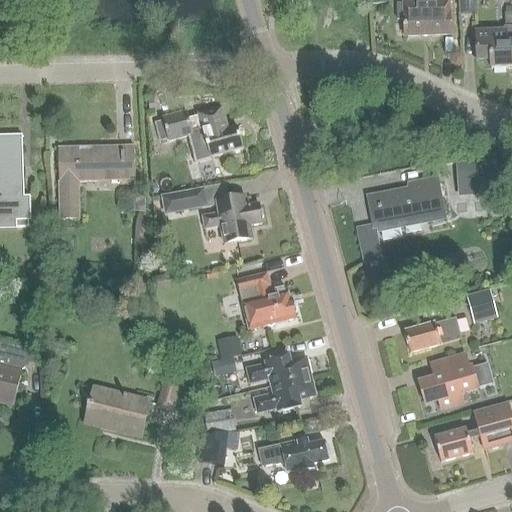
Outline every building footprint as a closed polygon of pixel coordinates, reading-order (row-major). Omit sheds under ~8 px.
[(476,0),(458,0),(460,14),(477,14),(476,0)] [(403,3),(403,6),(397,6),(398,22),(404,22),(405,39),(451,37),(449,1),(403,3)] [(491,33),(476,33),(477,63),(491,62),(491,70),(511,69),(511,15),(506,15),(505,15),(506,30),(504,30),(504,32),(491,33)] [(163,122),(155,124),(160,142),(168,140),(169,143),(190,137),(197,163),(210,159),(243,150),(237,129),(228,131),(222,109),(198,116),(199,118),(189,121),(187,114),(162,121),(163,122)] [(0,223),(16,223),(16,231),(28,231),(28,201),(22,201),(20,141),(0,141),(0,223)] [(135,184),(134,150),(60,152),(62,221),(80,221),(80,185),(135,184)] [(497,195),(495,165),(458,167),(460,197),(497,195)] [(401,196),(370,202),(375,230),(402,225),(403,229),(443,222),(436,183),(411,188),(410,199),(403,200),(401,196)] [(202,192),(171,198),(174,213),(205,207),(202,192)] [(135,197),(134,214),(144,215),(145,197),(135,197)] [(246,199),(219,203),(221,215),(205,217),(207,230),(208,230),(210,243),(225,241),(225,239),(236,238),(237,243),(252,241),(250,227),(262,226),(260,208),(247,210),(246,199)] [(370,231),(359,233),(365,267),(377,265),(370,231)] [(239,284),(242,297),(247,317),(251,334),(296,322),(290,298),(273,302),(270,291),(272,290),(269,276),(239,284)] [(159,286),(163,307),(193,301),(189,280),(159,286)] [(489,295),(466,301),(473,328),(497,322),(489,295)] [(435,328),(405,336),(411,357),(441,348),(460,343),(455,324),(435,329),(435,328)] [(242,357),(238,338),(217,342),(220,361),(242,357)] [(37,355),(0,346),(0,406),(13,409),(22,374),(37,355)] [(270,382),(272,390),(312,380),(308,362),(292,366),(290,358),(266,365),(267,368),(248,373),(251,387),(270,382)] [(233,359),(212,365),(215,378),(237,373),(233,359)] [(435,382),(419,387),(425,407),(440,403),(442,413),(464,407),(461,397),(478,392),(472,372),(469,373),(466,359),(431,369),(435,382)] [(179,385),(167,382),(160,411),(173,415),(175,407),(188,410),(195,382),(181,378),(179,385)] [(312,380),(272,390),(274,398),(255,403),(259,417),(278,412),(279,416),(304,410),(303,404),(318,400),(312,380)] [(150,406),(95,391),(86,425),(141,439),(150,406)] [(478,428),(467,432),(467,431),(434,440),(441,465),(473,456),(470,443),(481,440),(482,441),(511,431),(511,421),(508,407),(475,416),(478,428)] [(236,432),(232,410),(204,415),(208,437),(236,432)] [(202,439),(198,464),(224,467),(224,463),(226,451),(227,442),(228,434),(202,439)] [(308,443),(260,455),(264,469),(276,466),(276,469),(281,467),(282,469),(287,468),(289,477),(301,473),(302,476),(315,473),(314,468),(330,465),(325,446),(310,450),(308,443)]
